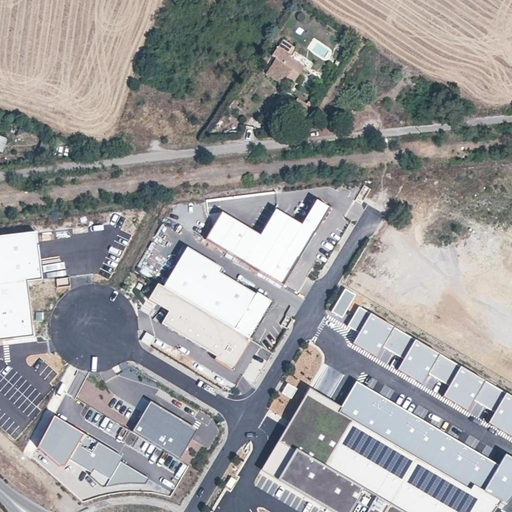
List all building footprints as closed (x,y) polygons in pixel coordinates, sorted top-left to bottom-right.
[(294,81),(303,66),(281,51),(266,74),(277,82),(283,73),(287,76),(294,81)] [(264,64),(268,58),(264,56),(260,61),(264,64)] [(293,106),(288,102),(283,110),(299,121),(309,106),(298,99),(293,106)] [(54,142),(43,138),(37,154),(48,158),(54,142)] [(362,204),(371,189),(364,185),(355,200),(362,204)] [(205,235),(283,282),(317,225),(330,204),(316,196),(301,221),(275,205),(260,231),(221,208),(205,235)] [(163,284),(249,335),(251,337),(257,327),(274,299),(256,289),(255,291),(220,270),(222,265),(187,244),(163,284)] [(0,346),(46,341),(40,245),(0,249),(0,346)] [(305,298),(313,281),(306,277),(298,295),(305,298)] [(247,339),(249,335),(163,284),(158,281),(149,296),(169,308),(162,321),(216,353),(232,363),(241,348),(247,339)] [(354,295),(344,290),(332,312),(342,317),(354,295)] [(376,357),(392,328),(359,309),(349,326),(358,332),(352,343),(376,357)] [(421,384),(438,355),(394,329),(384,347),(405,359),(398,370),(421,384)] [(249,340),(247,339),(241,348),(232,363),(216,353),(215,356),(232,367),(249,340)] [(468,412),(485,383),(439,356),(428,373),(449,385),(442,396),(468,412)] [(309,390),(263,468),(336,511),(490,511),(494,507),(500,501),(505,503),(511,494),(511,458),(505,454),(499,466),(357,383),(342,408),(309,390)] [(511,437),(511,398),(485,383),(475,400),(495,412),(489,424),(511,437)] [(147,405),(132,430),(179,457),(197,427),(150,399),(147,405)] [(126,458),(60,420),(43,448),(65,467),(73,463),(82,469),(103,487),(144,484),(146,477),(123,463),(126,458)] [(231,476),(226,484),(231,487),(236,479),(231,476)]
